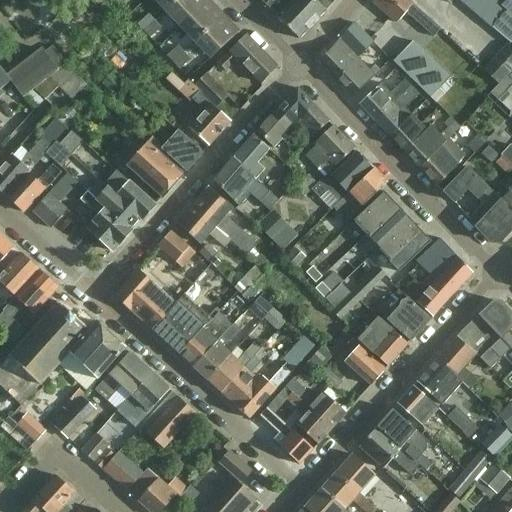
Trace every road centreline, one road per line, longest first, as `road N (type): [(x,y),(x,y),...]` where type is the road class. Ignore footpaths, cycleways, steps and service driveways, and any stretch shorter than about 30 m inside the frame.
road 1 (residential): [(93,296),(295,66)]
road 2 (residential): [(303,486),(498,271)]
road 3 (residential): [(498,271),(295,66)]
road 4 (residential): [(303,486),(93,296)]
road 5 (residential): [(119,511),(45,451),(0,503)]
road 6 (residential): [(93,296),(0,213)]
